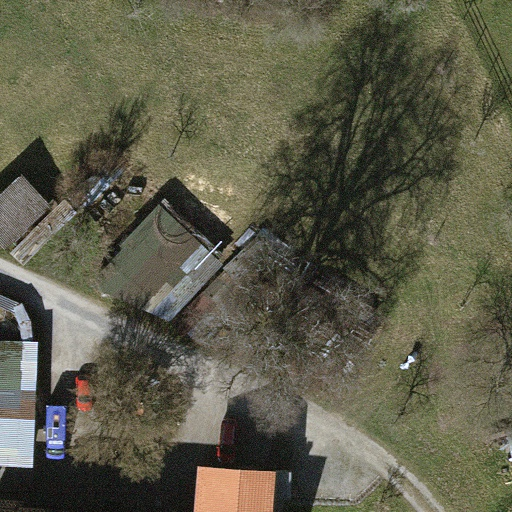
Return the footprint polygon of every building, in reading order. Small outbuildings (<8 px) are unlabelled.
[(23,176),(0,197),(0,243),(6,250),(53,208),(23,176)] [(10,253),(24,267),(79,213),(66,200),(10,253)] [(225,265),(161,205),(88,282),(171,322),(225,265)] [(42,345),(0,342),(0,465),(36,467),(42,345)] [(0,511),(271,511),(274,471),(197,466),(194,511),(86,511),(0,506),(0,511)]
